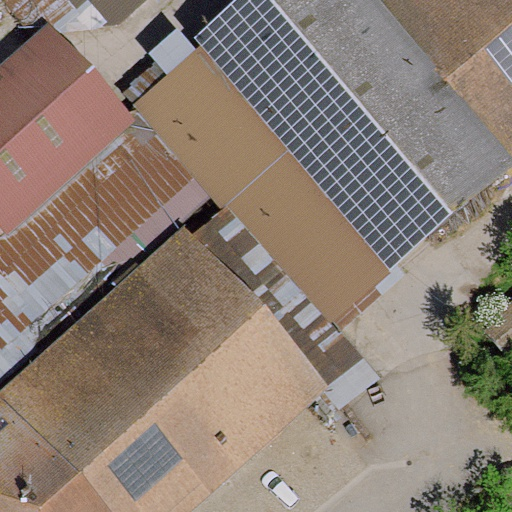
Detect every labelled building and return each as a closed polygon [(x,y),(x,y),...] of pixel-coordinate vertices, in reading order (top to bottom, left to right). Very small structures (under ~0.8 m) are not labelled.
[(32,40),(86,24),(66,0),(0,0),(0,2),(2,0),(32,40)] [(151,0),(66,0),(86,24),(102,42),(151,0)] [(366,0),(250,0),(193,49),(196,56),(390,279),(511,177),(511,172),(510,170),(379,15),(367,1),(366,0)] [(369,0),(367,1),(379,15),(396,0),(369,0)] [(511,0),(396,0),(379,15),(510,170),(511,168),(511,0)] [(0,92),(1,94),(0,94),(0,229),(4,234),(127,129),(48,38),(37,47),(0,79),(0,92)] [(390,279),(196,56),(131,112),(138,119),(196,187),(210,203),(222,217),(228,213),(330,331),(390,279)] [(4,234),(0,238),(0,356),(196,187),(138,119),(127,129),(4,234)] [(0,386),(210,203),(196,187),(0,356),(0,386)] [(228,213),(222,217),(183,247),(319,402),(335,420),(378,384),(330,331),(228,213)] [(193,511),(319,402),(183,247),(1,406),(93,511),(193,511)] [(93,511),(1,406),(0,406),(0,511),(93,511)]
